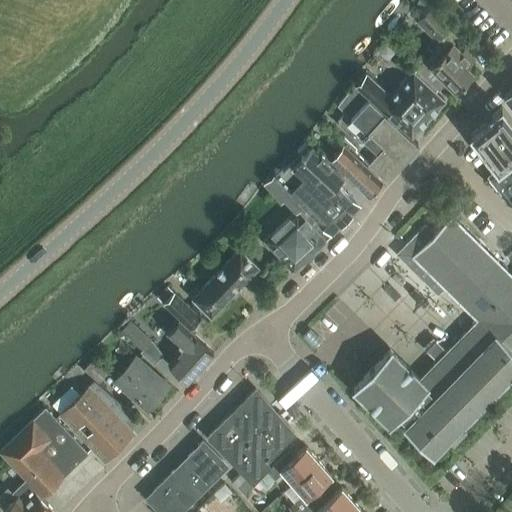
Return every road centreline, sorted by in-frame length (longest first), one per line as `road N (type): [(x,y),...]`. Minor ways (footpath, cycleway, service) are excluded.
road 1 (secondary): [(0,296),(180,130),(288,0)]
road 2 (residential): [(261,334),(435,151)]
road 3 (residential): [(412,511),(261,334)]
road 4 (residential): [(97,499),(261,334)]
road 5 (unknown): [(405,503),(511,408)]
